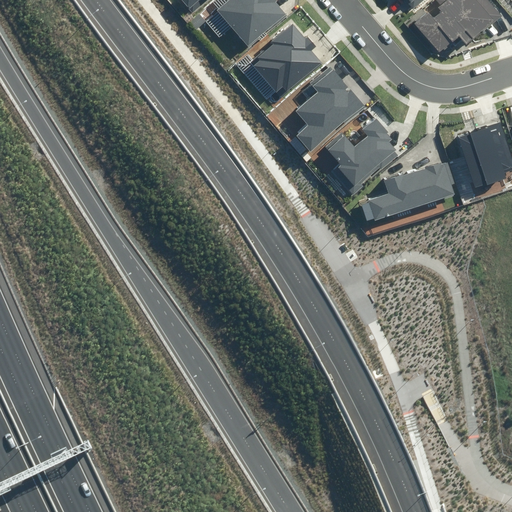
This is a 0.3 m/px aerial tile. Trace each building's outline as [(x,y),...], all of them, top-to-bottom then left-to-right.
[(221,0),(215,6),(247,41),(285,8),(277,0),(221,0)] [(436,48),(456,30),(465,41),(498,11),(488,0),(436,0),(441,5),(432,13),(427,7),(412,21),(436,48)] [(249,58),(275,89),(282,83),(285,86),(321,54),(312,43),(314,41),(305,31),(302,32),(291,19),(271,37),(272,38),(249,58)] [(294,130),(308,147),(362,100),(330,64),(311,80),(317,87),(295,106),(306,119),(294,130)] [(331,167),(353,191),(398,152),(385,137),(391,132),(374,113),(361,125),(367,131),(354,142),(344,131),(327,146),(340,160),(331,167)] [(511,165),(511,155),(498,117),(456,132),(473,183),(504,172),(503,169),(511,165)] [(374,216),(453,189),(441,157),(384,177),(388,188),(367,195),(374,216)] [(457,476),(443,477),(443,486),(457,486),(457,476)]
